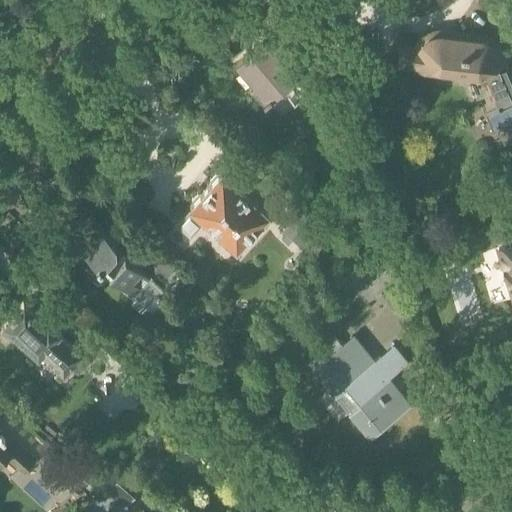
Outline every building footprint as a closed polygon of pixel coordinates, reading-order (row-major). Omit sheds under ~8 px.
[(345,33),(349,30),(338,18),(317,36),(328,48),(332,45),(340,54),(336,58),(347,71),(368,54),(356,40),(353,43),(345,33)] [(401,44),(399,65),(423,68),(479,75),(482,74),(498,109),(511,102),(511,95),(511,96),(511,95),(511,82),(504,65),(507,64),(499,46),(497,43),(494,40),(491,37),(488,35),(485,33),(452,30),(442,29),(438,29),(433,30),(428,31),(424,34),(420,37),(418,41),(416,45),(401,44)] [(262,39),(235,62),(254,83),(250,87),(263,102),(265,100),(293,79),(295,76),(262,39)] [(181,220),(178,222),(192,235),(205,221),(202,218),(204,216),(235,245),(266,211),(221,170),(190,204),(196,209),(194,211),(191,209),(180,220),(181,220)] [(331,240),(318,229),(299,212),(282,229),(302,247),(303,247),(315,258),(331,240)] [(94,219),(75,240),(96,259),(87,268),(88,274),(97,282),(103,282),(111,273),(146,305),(155,296),(157,297),(160,294),(158,292),(162,288),(173,276),(181,283),(186,277),(160,253),(159,256),(154,280),(115,245),(115,238),(94,219)] [(348,286),(378,262),(361,242),(331,266),(348,286)] [(511,243),(498,247),(511,294),(511,243)] [(341,306),(346,305),(348,299),(346,294),(341,292),(336,292),(334,296),(334,300),(336,305),(341,306)] [(0,322),(3,325),(0,328),(11,339),(14,336),(35,355),(39,351),(61,372),(68,364),(76,371),(87,360),(57,332),(58,330),(44,318),(43,319),(21,299),(14,307),(12,306),(7,312),(8,314),(0,322)] [(374,361),(373,360),(353,335),(342,345),(336,337),(309,358),(316,366),(313,368),(336,396),(346,388),(360,404),(349,412),(369,437),(409,405),(388,378),(394,373),(380,356),(374,361)] [(125,368),(114,380),(135,399),(138,396),(149,406),(157,398),(146,387),(125,368)] [(0,461),(4,457),(23,473),(35,459),(0,428),(0,461)] [(84,477),(54,451),(47,460),(75,486),(84,477)] [(143,483),(125,467),(84,511),(105,511),(115,501),(121,507),(143,483)] [(368,511),(351,492),(350,493),(337,479),(325,489),(320,484),(302,500),(311,511),(368,511)]
